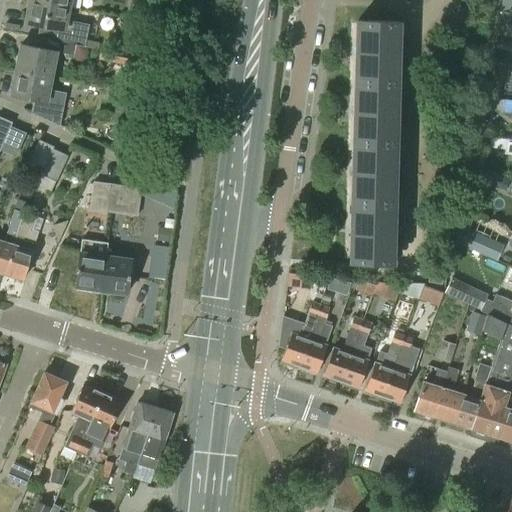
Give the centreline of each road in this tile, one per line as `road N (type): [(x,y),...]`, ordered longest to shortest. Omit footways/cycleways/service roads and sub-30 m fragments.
road 1 (unclassified): [(511,474),(217,382)]
road 2 (residential): [(236,241),(283,196),(309,0)]
road 3 (secondary): [(236,241),(264,0)]
road 4 (unclassified): [(217,382),(0,315)]
road 5 (residential): [(134,166),(0,102)]
road 6 (secondary): [(217,382),(236,241)]
road 7 (secondary): [(203,511),(217,382)]
